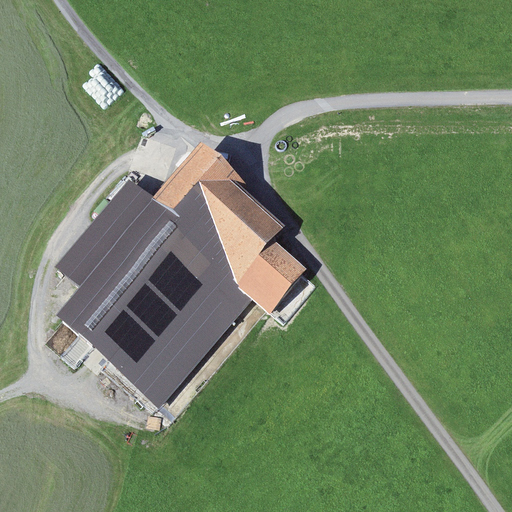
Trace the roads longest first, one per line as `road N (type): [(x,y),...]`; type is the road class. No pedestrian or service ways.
road 1 (track): [(182,134),(120,174),(71,224),(42,309),(37,384),(151,430)]
road 2 (unclassified): [(250,164),(261,192),(496,511)]
road 3 (unclassified): [(511,97),(378,99),(299,110),(276,123),(250,164)]
road 4 (unclassified): [(250,164),(182,134),(60,0)]
